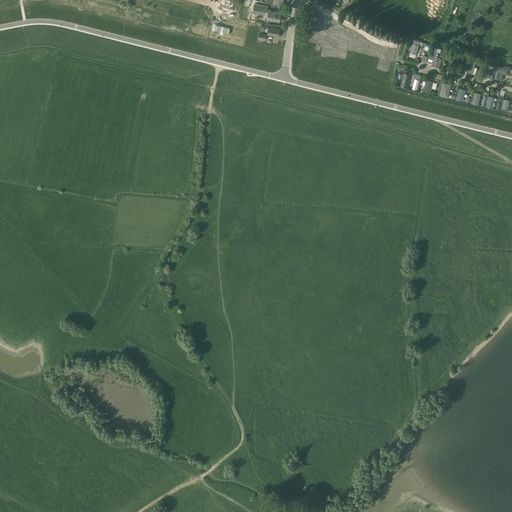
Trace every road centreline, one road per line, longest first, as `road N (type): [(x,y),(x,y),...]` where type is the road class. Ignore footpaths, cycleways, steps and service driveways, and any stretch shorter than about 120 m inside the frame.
road 1 (track): [(141,511),(242,440),(160,279),(200,198),(208,108)]
road 2 (unclassified): [(284,79),(62,23),(0,28)]
road 3 (track): [(235,389),(216,236),(222,118),(208,108)]
road 4 (unclassified): [(511,136),(284,79)]
